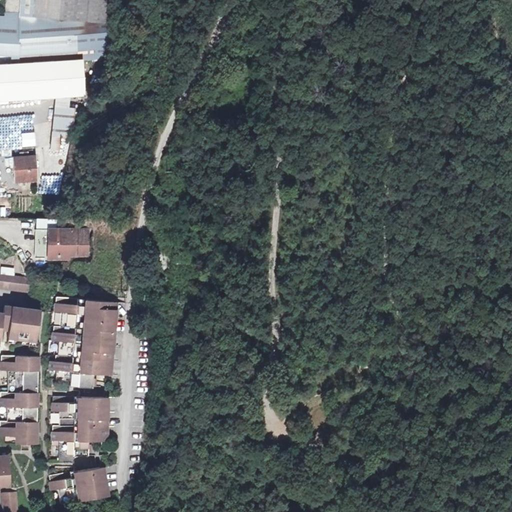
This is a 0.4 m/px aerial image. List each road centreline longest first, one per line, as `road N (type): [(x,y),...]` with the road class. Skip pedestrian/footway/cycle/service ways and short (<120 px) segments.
road 1 (unclassified): [(118,511),(133,287),(150,181),(228,0)]
road 2 (unclassified): [(280,431),(269,422),(266,387),(274,126),(293,0)]
road 3 (track): [(406,374),(381,444),(376,511)]
road 4 (track): [(336,511),(345,488),(341,460),(334,450),(280,431)]
